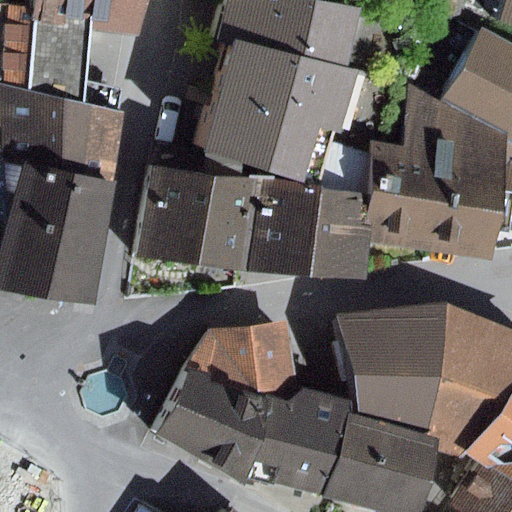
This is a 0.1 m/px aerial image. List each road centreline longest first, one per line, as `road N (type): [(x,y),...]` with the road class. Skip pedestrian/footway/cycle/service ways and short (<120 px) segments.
road 1 (residential): [(111,322),(465,280),(511,283)]
road 2 (residential): [(31,359),(67,446),(120,476)]
road 3 (residential): [(255,511),(204,480),(120,476)]
